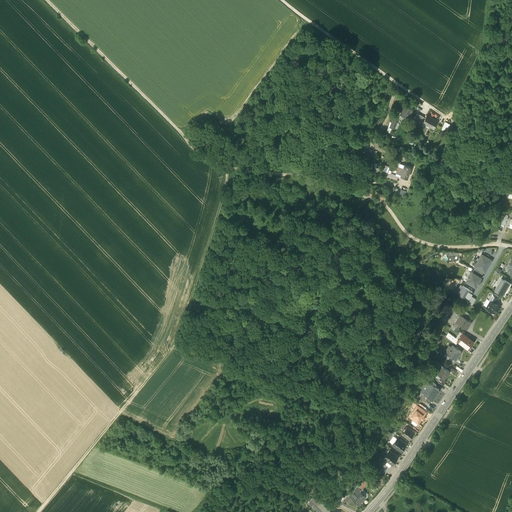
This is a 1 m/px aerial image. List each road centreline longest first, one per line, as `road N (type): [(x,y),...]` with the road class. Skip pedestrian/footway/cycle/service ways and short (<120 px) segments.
road 1 (track): [(229,168),(176,343),(38,511)]
road 2 (track): [(45,0),(199,155),(244,171),(310,172),(358,186)]
road 3 (tertiary): [(511,306),(369,511)]
road 4 (track): [(282,0),(450,120)]
road 5 (track): [(450,120),(484,57),(492,0)]
